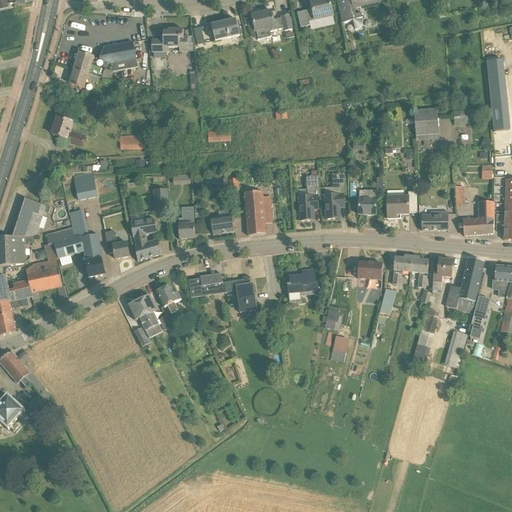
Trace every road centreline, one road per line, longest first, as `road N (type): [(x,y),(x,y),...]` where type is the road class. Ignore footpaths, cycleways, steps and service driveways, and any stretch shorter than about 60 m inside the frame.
road 1 (tertiary): [(28,334),(105,291),(207,253),(319,240),(511,253)]
road 2 (primary): [(0,180),(50,0)]
